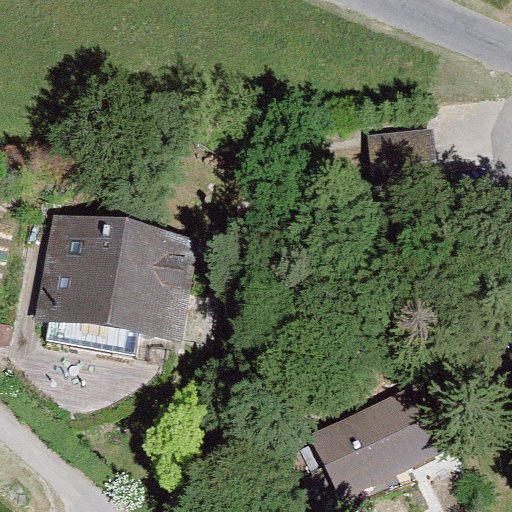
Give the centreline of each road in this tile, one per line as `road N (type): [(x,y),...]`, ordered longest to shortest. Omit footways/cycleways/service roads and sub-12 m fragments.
road 1 (unclassified): [(387,0),(511,54)]
road 2 (residential): [(93,511),(0,426)]
